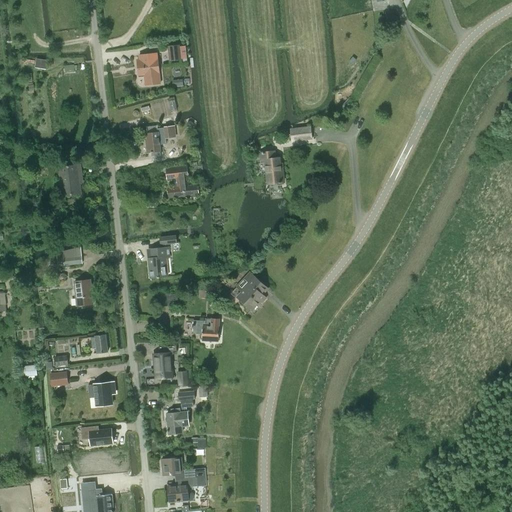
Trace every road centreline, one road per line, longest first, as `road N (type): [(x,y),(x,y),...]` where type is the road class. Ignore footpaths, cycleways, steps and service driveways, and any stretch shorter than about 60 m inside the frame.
road 1 (tertiary): [(263,511),(266,419),(283,351),(360,236),(462,43),(511,8)]
road 2 (unclassified): [(147,511),(91,0)]
